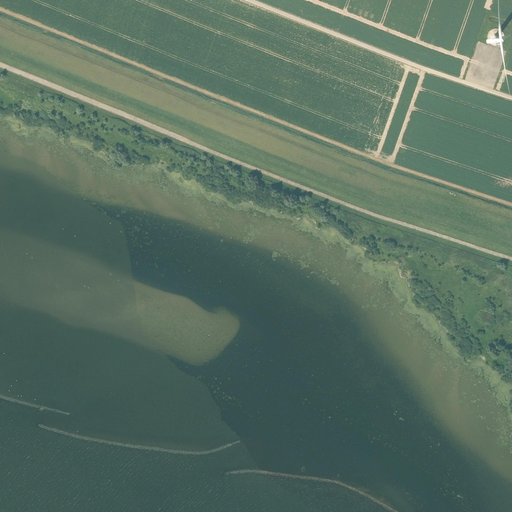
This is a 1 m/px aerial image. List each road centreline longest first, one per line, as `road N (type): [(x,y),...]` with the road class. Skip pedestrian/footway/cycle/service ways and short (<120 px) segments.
road 1 (track): [(0,9),(349,151),(511,206)]
road 2 (track): [(0,19),(375,171),(511,215)]
road 3 (track): [(0,40),(511,235)]
road 4 (track): [(511,247),(369,200),(0,53)]
